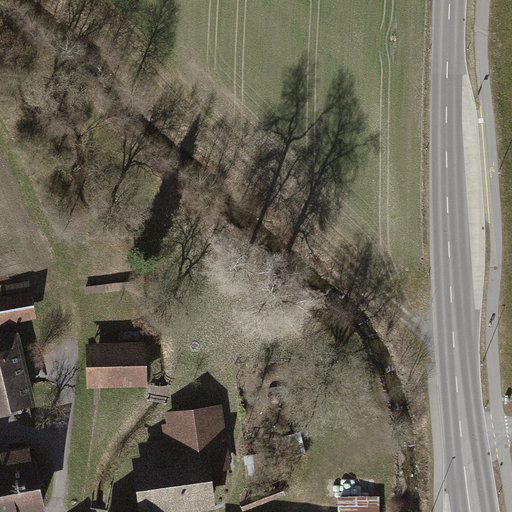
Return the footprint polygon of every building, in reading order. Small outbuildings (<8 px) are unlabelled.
[(3,293),(0,294),(0,321),(29,315),(21,280),(1,285),(3,293)] [(141,347),(91,348),(92,381),(142,380),(141,347)] [(15,351),(0,354),(0,406),(27,400),(15,351)] [(149,462),(138,464),(144,510),(210,500),(208,478),(228,475),(219,409),(186,413),(185,406),(168,409),(171,430),(165,431),(166,444),(145,446),(149,462)] [(0,511),(17,511),(41,508),(32,461),(29,461),(26,448),(4,453),(7,465),(0,466),(0,511)] [(279,482),(235,500),(239,510),(283,492),(279,482)] [(375,511),(376,495),(334,496),(334,511),(375,511)]
